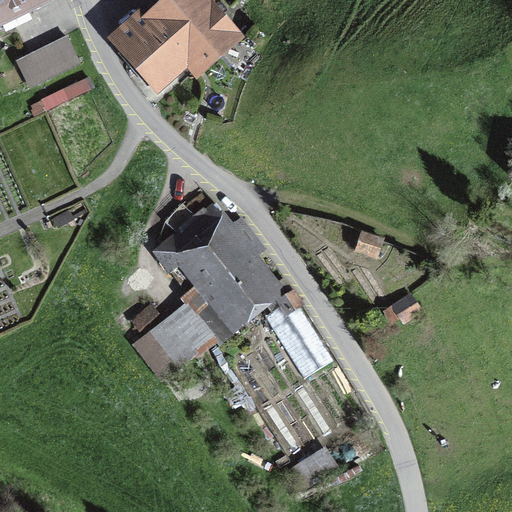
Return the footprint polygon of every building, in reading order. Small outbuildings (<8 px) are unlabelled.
[(0,0),(0,16),(33,0),(0,0)] [(175,0),(152,21),(145,13),(116,39),(158,87),(174,73),(170,69),(188,53),(200,67),(235,36),(207,4),(212,0),(175,0)] [(67,37),(29,56),(31,60),(20,66),(29,84),(40,78),(41,81),(79,63),(67,37)] [(217,338),(220,342),(231,333),(226,326),(270,290),(248,263),(265,249),(241,218),(233,225),(216,204),(207,212),(204,208),(183,225),(185,229),(162,247),(166,251),(159,257),(187,293),(182,297),(187,304),(134,344),(162,380),(217,338)] [(356,251),(376,257),(382,241),(362,234),(356,251)] [(283,279),(270,290),(281,306),(265,317),(304,378),(333,360),(299,307),(302,304),(296,294),(294,294),(283,279)] [(420,311),(410,296),(386,312),(392,322),(400,317),(403,322),(420,311)] [(329,449),(307,456),(312,470),(334,463),(329,449)]
